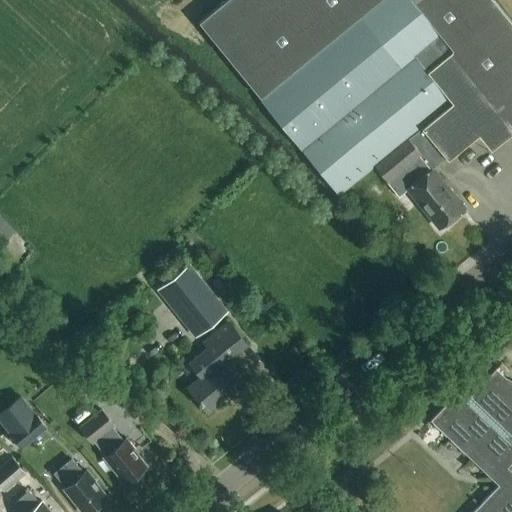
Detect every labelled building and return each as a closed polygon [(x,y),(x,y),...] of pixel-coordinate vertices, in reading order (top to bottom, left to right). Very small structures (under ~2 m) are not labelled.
[(511,132),(511,127),(489,99),(511,80),(511,29),(488,0),(224,0),(198,22),(260,100),(336,193),(372,164),(397,194),(403,188),(416,204),(419,202),(439,227),(463,208),(430,167),(444,156),(446,159),(476,134),(490,150),(511,132)] [(0,246),(15,232),(0,216),(0,246)] [(193,334),(224,310),(191,268),(161,292),(193,334)] [(224,272),(211,282),(225,299),(237,288),(224,272)] [(229,398),(248,384),(228,359),(246,345),(228,323),(210,338),(214,343),(189,364),(200,378),(187,388),(207,413),(227,396),(229,398)] [(465,401),(461,397),(456,393),(429,421),(498,487),(474,511),(511,511),(511,384),(496,369),(482,384),(480,386),(465,401)] [(18,396),(16,393),(0,405),(0,407),(2,411),(0,412),(0,423),(20,450),(47,429),(20,395),(18,396)] [(122,441),(112,428),(114,427),(101,409),(78,427),(92,445),(94,442),(105,455),(103,457),(124,483),(127,481),(130,481),(135,477),(135,474),(145,467),(132,451),(134,449),(126,438),(122,441)] [(20,469),(11,457),(1,466),(0,466),(0,488),(3,492),(25,474),(25,473),(27,471),(23,466),(20,469)] [(82,473),(71,459),(53,473),(65,488),(64,488),(66,491),(64,493),(70,501),(72,499),(82,511),(92,511),(96,509),(96,506),(106,499),(93,483),(95,481),(86,470),(82,473)] [(39,503),(28,491),(14,503),(22,511),(50,511),(41,501),(39,503)]
